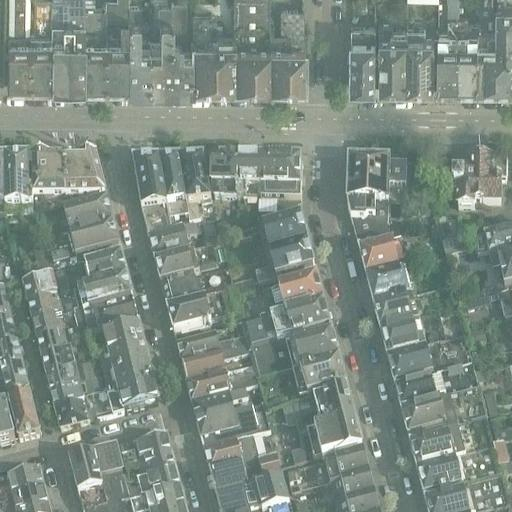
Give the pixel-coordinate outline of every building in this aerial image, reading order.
[(29,87),(29,34),(29,0),(7,0),(7,87),(29,87)] [(33,0),(33,34),(29,34),(29,87),(52,88),(52,0),(33,0)] [(52,0),(52,88),(83,88),(84,4),(83,0),(52,0)] [(105,88),(127,88),(127,4),(127,0),(116,0),(117,2),(106,2),(106,12),(105,88)] [(234,89),(249,89),(269,89),(269,34),(269,0),(234,0),(234,32),(234,89)] [(449,0),(449,14),(460,14),(459,0),(449,0)] [(479,90),(496,91),(497,14),(493,14),(493,0),(479,0),(479,36),(479,90)] [(511,0),(497,0),(497,14),(496,91),(511,90),(511,0)] [(94,4),(84,4),(83,88),(105,88),(106,12),(94,12),(94,4)] [(127,4),(127,88),(149,88),(149,39),(139,39),(139,21),(140,21),(140,4),(127,4)] [(160,39),(149,39),(149,88),(191,88),(191,52),(181,52),(181,19),(171,19),(171,4),(158,4),(158,21),(160,21),(160,39)] [(281,11),(281,23),(304,23),(304,11),(281,11)] [(191,88),(234,89),(234,32),(226,32),(226,22),(211,22),(211,13),(194,13),(194,40),(191,40),(191,52),(191,88)] [(458,90),(459,19),(450,19),(449,36),(439,36),(439,90),(458,90)] [(458,90),(479,90),(479,36),(467,36),(468,19),(459,19),(458,90)] [(303,34),(304,23),(281,23),(281,34),(303,34)] [(380,89),(407,90),(407,40),(408,33),(393,33),(393,28),(381,28),(380,89)] [(375,29),(351,29),(351,89),(375,90),(375,29)] [(408,33),(407,40),(407,90),(434,90),(434,40),(421,40),(421,33),(408,33)] [(269,34),(269,89),(303,89),(303,34),(281,34),(269,34)] [(80,161),(66,161),(32,162),(33,193),(32,201),(34,208),(49,270),(120,252),(108,205),(97,160),(80,160),(80,161)] [(460,160),(459,175),(459,181),(454,181),(454,200),(460,200),(460,210),(473,210),(474,204),(482,204),(482,211),(490,211),(491,204),(499,205),(500,185),(507,185),(507,167),(492,166),(492,165),(470,165),(470,160),(460,160)] [(34,208),(32,201),(33,193),(30,193),(29,161),(20,161),(20,162),(5,162),(5,208),(5,210),(34,208)] [(216,202),(237,202),(238,162),(222,161),(221,167),(213,166),(213,189),(216,202)] [(204,162),(179,163),(189,211),(192,224),(203,221),(199,207),(212,203),(204,162)] [(263,162),(238,162),(237,202),(261,202),(261,192),(261,181),(263,181),(263,162)] [(301,215),(302,163),(263,162),(263,181),(261,181),(261,192),(261,202),(261,204),(277,204),(277,222),(301,215)] [(168,209),(170,223),(171,229),(177,228),(175,221),(180,219),(179,214),(189,211),(179,163),(159,164),(168,209)] [(389,164),(350,163),(348,210),(360,255),(392,247),(387,228),(388,186),(404,186),(405,166),(389,166),(389,164)] [(168,209),(159,164),(134,165),(142,214),(168,209)] [(171,229),(170,223),(168,209),(142,214),(148,236),(171,229)] [(258,287),(315,272),(301,220),(262,231),(273,269),(254,274),(258,287)] [(149,241),(155,263),(192,254),(188,241),(199,239),(196,228),(149,241)] [(251,235),(221,243),(224,255),(254,247),(251,235)] [(511,256),(511,237),(487,243),(491,261),(511,256)] [(402,244),(392,247),(360,255),(367,282),(418,269),(417,266),(412,267),(411,262),(407,263),(402,244)] [(156,268),(163,292),(168,314),(219,301),(216,291),(199,296),(193,275),(218,268),(214,253),(156,268)] [(511,256),(491,261),(490,261),(493,278),(494,278),(498,295),(511,291),(511,256)] [(85,287),(86,292),(127,281),(122,259),(86,268),(91,286),(85,287)] [(367,282),(374,310),(407,301),(404,288),(417,284),(415,274),(419,273),(418,269),(367,282)] [(22,285),(27,304),(49,298),(56,297),(53,286),(47,288),(44,279),(22,285)] [(324,306),(317,280),(278,291),(285,317),(324,306)] [(75,320),(94,315),(133,305),(127,281),(86,292),(75,295),(79,312),(74,313),(75,320)] [(459,283),(449,285),(456,310),(466,308),(459,283)] [(0,290),(0,345),(17,341),(4,290),(0,290)] [(235,295),(223,298),(223,300),(229,322),(241,319),(235,295)] [(508,324),(511,323),(511,297),(503,300),(508,324)] [(51,305),(49,298),(27,304),(32,322),(54,316),(61,314),(58,303),(51,305)] [(175,338),(220,326),(220,324),(229,322),(223,300),(219,301),(168,314),(175,338)] [(374,310),(381,337),(414,328),(407,301),(374,310)] [(138,325),(133,305),(94,315),(98,329),(86,331),(88,338),(138,325)] [(290,344),(331,333),(324,306),(285,317),(243,328),(250,356),(290,346),(290,344)] [(56,323),(54,316),(32,322),(36,339),(58,333),(65,331),(62,321),(56,323)] [(381,338),(388,363),(421,355),(446,348),(440,323),(415,329),(414,328),(381,337),(381,338)] [(104,355),(105,360),(145,350),(139,330),(94,341),(96,351),(107,349),(108,354),(104,355)] [(41,357),(63,351),(70,349),(67,340),(60,341),(58,333),(36,339),(41,357)] [(303,373),(339,363),(331,337),(296,346),(303,373)] [(177,349),(181,366),(236,351),(234,344),(218,349),(216,339),(177,349)] [(0,368),(22,363),(17,341),(0,345),(0,368)] [(114,377),(149,368),(145,350),(105,360),(107,365),(111,364),(114,377)] [(65,360),(63,351),(41,357),(46,374),(74,367),(72,358),(65,360)] [(192,407),(246,392),(258,389),(255,378),(238,383),(239,385),(229,387),(222,364),(238,359),(236,351),(181,366),(192,407)] [(421,355),(388,363),(395,390),(428,381),(421,355)] [(0,381),(4,381),(7,395),(16,393),(29,390),(22,363),(0,368),(0,381)] [(339,363),(303,373),(310,398),(346,389),(339,363)] [(74,367),(46,374),(51,394),(79,386),(74,367)] [(104,380),(109,400),(154,388),(149,368),(114,377),(104,380)] [(445,381),(396,394),(402,416),(435,408),(432,397),(448,393),(445,381)] [(83,405),(79,386),(51,394),(55,412),(83,405)] [(114,420),(160,408),(154,388),(109,400),(114,420)] [(192,407),(196,424),(235,414),(232,403),(235,402),(236,406),(248,402),(246,392),(192,407)] [(313,433),(354,422),(346,392),(313,401),(317,416),(316,417),(319,427),(312,429),(313,433)] [(7,395),(19,444),(41,439),(31,398),(18,401),(16,393),(7,395)] [(487,424),(485,411),(472,413),(470,402),(459,404),(463,428),(487,424)] [(89,426),(83,405),(55,412),(61,433),(89,426)] [(435,408),(402,416),(409,441),(448,431),(443,414),(449,413),(447,405),(435,408)] [(0,448),(15,445),(6,408),(0,409),(0,448)] [(196,424),(202,443),(205,453),(255,440),(262,439),(259,428),(239,433),(237,423),(243,422),(243,424),(254,421),(251,410),(235,414),(196,424)] [(322,462),(362,451),(354,422),(313,433),(307,435),(315,463),(321,461),(322,462)] [(135,454),(137,460),(138,465),(172,457),(167,438),(121,450),(123,457),(135,454)] [(267,438),(256,440),(259,457),(270,455),(267,438)] [(418,476),(455,466),(448,439),(410,449),(418,476)] [(205,453),(217,500),(283,483),(277,460),(261,464),(255,440),(205,453)] [(123,476),(116,451),(101,455),(107,480),(123,476)] [(330,487),(368,477),(363,455),(325,465),(330,487)] [(70,463),(79,499),(103,492),(94,457),(70,463)] [(172,457),(138,465),(132,467),(134,473),(140,472),(142,482),(176,473),(172,457)] [(425,501),(462,491),(455,466),(418,476),(425,501)] [(0,495),(2,501),(13,498),(44,490),(39,472),(8,480),(10,488),(0,490),(0,495)] [(132,504),(137,503),(181,491),(176,473),(142,482),(138,483),(141,493),(130,496),(132,504)] [(297,473),(287,475),(290,486),(300,483),(297,473)] [(330,487),(336,508),(374,498),(368,477),(330,487)] [(112,490),(103,492),(79,499),(82,511),(100,511),(122,506),(130,504),(124,482),(110,485),(112,490)] [(273,511),(290,508),(283,483),(217,500),(219,511),(247,511),(254,510),(261,508),(262,511),(273,511)] [(44,490),(13,498),(16,511),(38,511),(49,509),(44,490)] [(178,511),(186,510),(181,491),(137,503),(139,511),(136,511),(178,511)] [(426,506),(427,511),(467,511),(463,496),(426,506)] [(377,511),(374,498),(336,508),(336,511),(377,511)]
